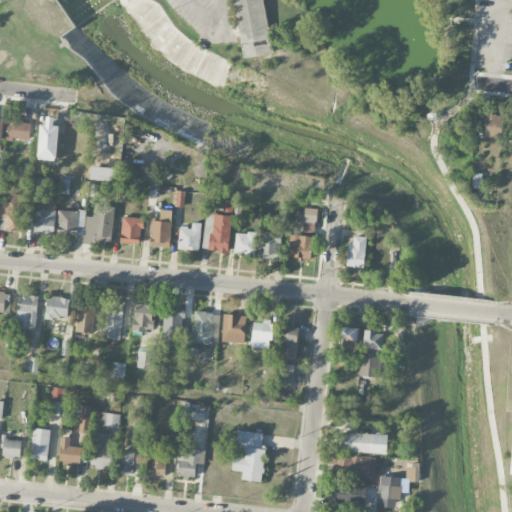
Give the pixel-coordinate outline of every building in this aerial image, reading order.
[(263,0),(273,53),(244,58),(233,0),(263,0)] [(485,137),(501,137),(502,116),(485,115),(485,137)] [(37,126),(36,160),(57,161),(58,126),(54,126),(54,117),(44,117),(44,127),(37,126)] [(189,126),(184,124),(180,137),(204,144),(210,122),(191,117),(189,126)] [(31,124),(8,121),(6,138),(29,141),(31,124)] [(117,181),(118,168),(91,167),(90,180),(117,181)] [(31,193),(42,193),(42,179),(32,179),(31,193)] [(0,206),(0,230),(23,232),(27,195),(11,193),(10,202),(1,201),(0,206)] [(55,235),(56,201),(36,200),(35,234),(55,235)] [(317,209),(305,207),(302,232),(315,233),(317,209)] [(112,241),(114,212),(93,211),(93,217),(86,216),(86,211),(58,210),(57,235),(82,236),(82,244),(93,244),(94,241),(112,241)] [(171,247),(171,210),(158,210),(158,218),(149,218),(149,247),(171,247)] [(229,253),(231,216),(206,214),(204,238),(209,238),(208,252),(229,253)] [(142,218),(121,217),(119,243),(141,244),(142,218)] [(178,227),(178,250),(200,250),(201,223),(190,222),(190,227),(178,227)] [(234,233),(233,253),(256,254),(256,234),(234,233)] [(260,258),(279,259),(280,235),(261,234),(260,258)] [(313,236),(290,236),(289,256),(312,257),(313,236)] [(347,267),(363,269),(367,238),(350,236),(347,267)] [(0,312),(9,313),(10,292),(0,291),(0,312)] [(18,296),(17,329),(36,330),(37,296),(18,296)] [(69,299),(47,296),(45,317),(67,320),(69,299)] [(95,303),(78,302),(77,333),(94,333),(95,303)] [(106,340),(123,339),(122,303),(105,303),(106,340)] [(152,326),(153,305),(135,304),(133,325),(152,326)] [(182,310),(163,310),(162,350),(181,351),(182,310)] [(218,344),(220,313),(193,312),(191,343),(218,344)] [(245,343),(246,316),(223,314),(222,342),(245,343)] [(275,322),(253,321),(252,342),(274,343),(275,322)] [(295,360),(300,329),(283,326),(280,346),(283,347),(282,357),(295,360)] [(359,329),(341,326),(339,345),(356,347),(359,329)] [(382,350),(383,331),(364,330),(363,349),(382,350)] [(138,368),(152,368),(153,351),(139,351),(138,368)] [(379,379),(381,358),(362,356),(359,377),(379,379)] [(38,358),(25,357),(24,371),(36,372),(38,358)] [(275,384),(292,386),(294,365),(277,363),(275,384)] [(50,401),(61,403),(64,389),(52,387),(50,401)] [(181,418),(204,421),(205,414),(189,412),(190,403),(183,402),(181,418)] [(91,407),(77,405),(76,413),(80,414),(78,432),(88,433),(91,407)] [(119,428),(120,414),(105,413),(104,427),(119,428)] [(50,429),(33,429),(31,459),(48,460),(50,429)] [(262,433),(236,430),(234,445),(246,447),(244,458),(233,457),(232,470),(242,472),(241,479),(262,482),(266,447),(261,446),(262,433)] [(91,456),(111,458),(114,434),(94,432),(91,456)] [(387,453),(387,435),(344,433),(343,452),(387,453)] [(58,464),(81,464),(81,447),(69,447),(70,438),(59,437),(58,464)] [(21,439),(1,439),(0,454),(0,455),(20,457),(21,439)] [(204,464),(206,450),(179,448),(177,475),(195,477),(196,463),(204,464)] [(133,473),(134,452),(119,452),(118,473),(133,473)] [(168,457),(151,453),(146,474),(163,478),(168,457)] [(375,476),(375,457),(336,456),(335,475),(375,476)] [(394,508),(395,500),(400,500),(401,478),(380,476),(378,507),(394,508)] [(365,505),(366,487),(337,487),(337,504),(365,505)]
